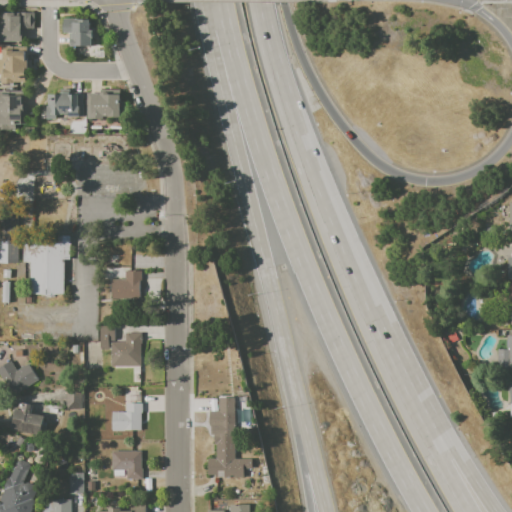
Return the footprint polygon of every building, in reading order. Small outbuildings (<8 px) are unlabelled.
[(35,12),(35,29),(24,29),(24,42),(1,42),(1,33),(0,33),(0,23),(3,23),(3,13),(19,13),(19,12),(35,12)] [(64,33),(64,19),(77,19),(77,20),(91,20),(91,31),(94,31),(94,39),(92,39),(92,46),(70,46),(70,33),(64,33)] [(1,84),(1,73),(5,73),(5,69),(6,69),(6,61),(3,61),(3,47),(6,47),(6,46),(10,46),(10,47),(27,47),(27,60),(31,60),(31,69),(26,69),(25,82),(14,82),(14,84),(1,84)] [(46,119),(46,106),(48,106),(48,94),(60,94),(60,89),(70,89),(70,93),(83,93),(83,109),(83,113),(82,113),(82,117),(69,117),(69,114),(61,114),(61,115),(56,115),(56,119),(46,119)] [(0,90),(23,91),(23,103),(22,103),(22,104),(26,104),(26,124),(15,124),(15,130),(0,130),(0,90)] [(87,119),(87,93),(101,93),(101,90),(120,90),(120,101),(124,101),(124,107),(126,107),(126,121),(114,121),(114,116),(108,117),(108,116),(103,116),(103,119),(87,119)] [(0,263),(0,216),(19,216),(19,263),(0,263)] [(31,294),(31,262),(24,262),(24,244),(26,244),(26,242),(58,243),(58,236),(70,236),(70,259),(64,259),(64,295),(31,294)] [(112,298),(112,279),(126,279),(126,271),(142,271),(142,280),(140,280),(140,298),(112,298)] [(101,350),(101,327),(115,326),(115,341),(109,341),(109,350),(101,350)] [(112,362),(112,342),(123,342),(123,340),(126,340),(126,333),(142,333),(142,343),(141,343),(141,361),(112,362)] [(511,367),(499,367),(499,350),(508,350),(508,336),(511,336),(511,367)] [(0,375),(0,368),(11,361),(17,371),(29,364),(39,380),(12,396),(0,375)] [(66,409),(66,387),(82,387),(82,409),(66,409)] [(12,430),(11,429),(10,426),(11,424),(12,422),(14,422),(15,414),(14,414),(15,408),(23,410),(24,403),(32,405),(31,414),(45,416),(41,436),(12,430)] [(113,431),(113,412),(124,412),(126,412),(126,403),(142,403),(142,413),(141,413),(141,430),(125,430),(125,431),(113,431)] [(208,475),(208,459),(217,459),(217,444),(214,444),(214,433),(219,433),(219,411),(235,411),(235,459),(252,459),(252,468),(244,468),(244,478),(224,478),(224,471),(218,471),(218,475),(208,475)] [(112,470),(112,451),(142,451),(142,469),(143,469),(143,479),(127,479),(126,470),(112,470)] [(0,511),(0,499),(4,489),(3,489),(9,477),(10,477),(14,468),(15,468),(19,459),(31,465),(23,483),(37,489),(33,500),(35,501),(32,508),(34,508),(31,511),(0,511)] [(69,494),(69,481),(71,481),(71,473),(84,473),(84,494),(69,494)] [(43,511),(43,500),(71,500),(71,511),(43,511)]
